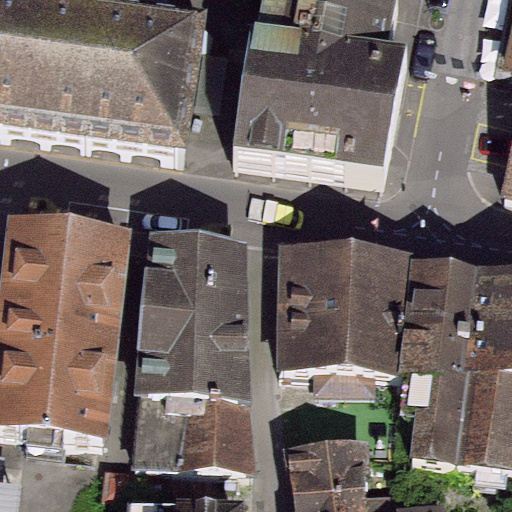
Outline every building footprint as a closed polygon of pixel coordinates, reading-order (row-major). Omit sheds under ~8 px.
[(0,0),(0,144),(184,171),(199,61),(210,63),(214,39),(34,14),(35,0),(0,0)] [(385,17),(293,0),(266,0),(256,57),(234,174),(383,201),(406,79),(388,75),(398,19),(385,17)] [(388,0),(293,0),(385,17),(388,0)] [(511,12),(501,81),(511,83),(511,12)] [(0,357),(0,443),(104,457),(128,255),(13,243),(0,357)] [(137,409),(142,411),(134,482),(253,487),(247,419),(243,268),(155,259),(137,409)] [(279,269),(280,388),(315,388),(314,407),(375,409),(375,388),(401,391),(414,291),(394,291),(395,281),(375,282),(375,290),(345,290),(345,276),(279,269)] [(483,298),(414,291),(401,391),(411,392),(410,403),(425,403),(417,474),(458,482),(483,298)] [(511,302),(483,298),(458,482),(511,489),(511,302)] [(360,461),(290,468),(295,511),(362,511),(362,508),(360,461)] [(0,511),(18,511),(19,509),(0,506),(0,491),(2,469),(0,468),(0,511)]
